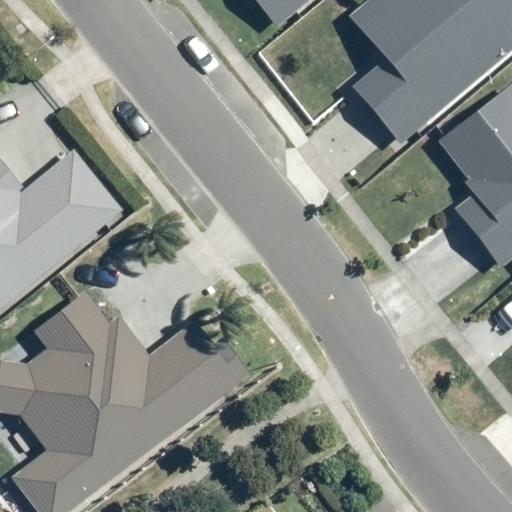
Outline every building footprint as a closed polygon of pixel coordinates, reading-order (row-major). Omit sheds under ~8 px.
[(244,0),(265,25),(295,0),(244,0)] [(337,84),(387,142),(511,38),(511,0),(356,0),(340,14),(371,56),(337,84)] [(444,208),(488,263),(511,245),(511,95),(503,84),(430,138),(468,190),(444,208)] [(0,312),(127,210),(81,153),(27,196),(0,163),(0,312)] [(14,479),(42,511),(68,511),(255,375),(209,318),(151,366),(95,295),(41,332),(52,350),(33,365),(4,361),(0,391),(0,414),(21,416),(50,451),(14,479)]
